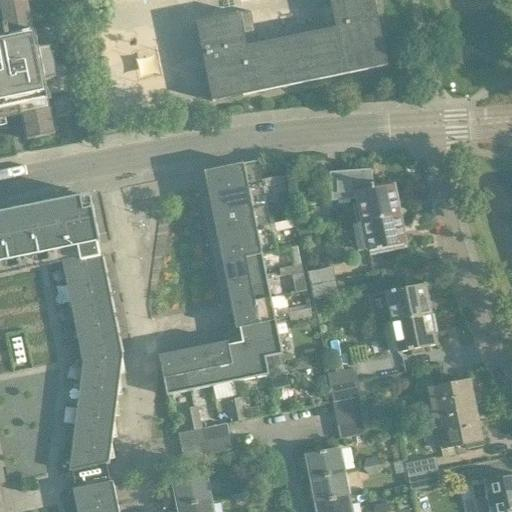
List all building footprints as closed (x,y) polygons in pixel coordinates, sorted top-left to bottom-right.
[(0,118),(5,117),(5,118),(21,115),(27,140),(55,134),(48,99),(49,99),(46,82),(56,78),(56,77),(55,77),(55,73),(55,70),(54,67),(53,61),(52,58),(52,55),(50,49),(50,47),(39,48),(35,31),(34,31),(27,0),(0,0),(0,9),(4,28),(0,28),(0,118)] [(329,0),(336,28),(257,44),(247,46),(240,14),(219,18),(220,23),(199,28),(198,22),(196,23),(212,102),(214,102),(212,95),(241,89),(242,96),(388,66),(387,64),(377,67),(371,38),(382,36),(374,0),(329,0)] [(283,355),(277,324),(289,322),(256,161),(213,170),(204,172),(236,330),(239,329),(242,343),(229,346),(228,342),(181,351),(158,356),(167,396),(269,375),(266,358),(283,355)] [(400,214),(395,189),(394,185),(379,188),(379,186),(373,187),(371,175),(356,177),(356,172),(330,173),(332,200),(356,199),(358,205),(354,206),(357,222),(361,221),(361,222),(400,214)] [(283,176),(272,178),(274,186),(285,184),(283,176)] [(272,178),(261,181),(261,184),(262,189),(274,186),(272,178)] [(0,511),(119,511),(118,508),(117,502),(115,491),(114,486),(113,482),(110,482),(108,472),(107,465),(109,465),(110,465),(110,460),(110,459),(115,459),(112,446),(113,438),(118,437),(115,425),(116,417),(120,416),(117,403),(118,395),(123,395),(120,382),(121,374),(125,373),(123,361),(123,356),(119,334),(117,327),(110,294),(109,287),(103,256),(102,255),(101,255),(99,244),(92,209),(93,208),(91,198),(89,198),(89,195),(0,212),(0,511)] [(400,214),(361,222),(367,252),(406,244),(400,214)] [(292,220),(281,223),(283,231),(294,228),(292,220)] [(281,223),(270,225),(270,229),(271,233),(283,231),(281,223)] [(301,265),(290,267),(292,275),(303,273),(301,265)] [(290,267),(279,269),(280,274),(280,277),(292,275),(290,267)] [(307,273),(310,285),(335,280),(332,267),(307,273)] [(335,280),(310,285),(312,299),(338,294),(335,280)] [(385,293),(392,323),(431,314),(425,285),(385,293)] [(310,309),(299,311),(301,319),(312,317),(311,313),(310,309)] [(299,311),(288,314),(289,319),(289,321),(301,319),(299,311)] [(431,314),(392,323),(398,353),(437,345),(431,314)] [(328,375),(331,389),(358,384),(355,369),(328,375)] [(428,388),(434,419),(475,411),(475,410),(474,410),(468,382),(469,382),(468,380),(428,388)] [(358,384),(331,389),(333,403),(357,398),(361,397),(358,384)] [(239,398),(234,399),(236,410),(244,408),(242,398),(239,398)] [(357,398),(333,403),(335,413),(359,408),(357,398)] [(193,408),(190,408),(192,419),(200,417),(198,407),(193,408)] [(244,408),(236,410),(239,421),(244,420),(246,420),(244,408)] [(359,408),(335,413),(338,426),(361,421),(359,408)] [(475,411),(434,419),(441,450),(465,445),(466,449),(484,446),(479,420),(476,421),(474,412),(475,412),(475,411)] [(200,417),(192,419),(194,430),(197,430),(202,429),(200,417)] [(361,421),(338,426),(341,439),(364,434),(361,421)] [(226,425),(202,430),(205,442),(229,437),(226,425)] [(179,434),(181,447),(205,442),(202,430),(179,434)] [(229,437),(205,442),(207,454),(231,449),(229,437)] [(205,442),(181,447),(184,459),(207,454),(205,442)] [(306,455),(311,479),(344,472),(339,448),(306,455)] [(365,460),(362,468),(380,465),(374,458),(365,460)] [(405,465),(408,478),(437,471),(434,458),(405,465)] [(380,465),(362,468),(368,475),(377,473),(380,465)] [(437,471),(408,478),(411,491),(440,485),(437,471)] [(344,472),(311,479),(316,503),(348,496),(344,472)] [(172,483),(177,507),(211,500),(206,475),(172,483)] [(511,476),(484,483),(489,511),(507,511),(511,511),(511,476)] [(233,487),(230,496),(248,492),(242,485),(233,487)] [(248,492),(230,496),(236,503),(245,501),(248,492)] [(351,511),(350,505),(357,503),(355,496),(349,497),(348,496),(316,503),(317,511),(351,511)] [(213,511),(211,500),(177,507),(178,511),(213,511)]
